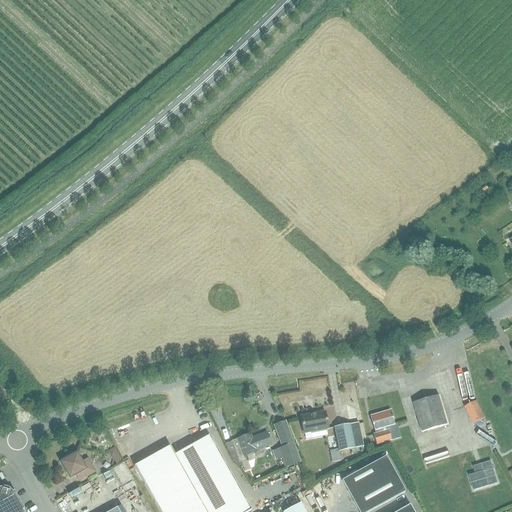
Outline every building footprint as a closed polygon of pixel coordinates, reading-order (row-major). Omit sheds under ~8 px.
[(413,236),(411,244),(431,248),(433,241),(413,236)] [(439,396),(414,404),(423,432),(448,425),(439,396)] [(476,401),(465,407),(475,424),(486,418),(476,401)] [(370,416),(376,434),(373,435),(376,445),(391,440),(388,430),(382,432),(381,429),(395,425),(390,411),(370,416)] [(325,412),(300,416),(304,434),(328,429),(325,412)] [(282,448),(272,451),(276,460),(282,458),(285,468),(300,462),(295,448),(295,447),(285,421),(274,426),(282,448)] [(350,425),(334,428),(339,451),(355,448),(363,447),(358,423),(350,425)] [(238,440),(232,442),(240,462),(246,460),(247,462),(255,459),(256,456),(262,454),(263,452),(261,448),(270,445),(266,434),(251,439),(250,435),(238,439),(238,440)] [(137,465),(134,466),(159,511),(248,511),(251,510),(209,436),(207,437),(206,436),(197,441),(198,442),(175,455),(170,446),(145,460),(144,459),(136,464),(137,465)] [(423,453),(426,460),(438,455),(435,448),(423,453)] [(333,462),(341,460),(339,451),(331,453),(333,462)] [(70,478),(78,474),(82,480),(95,472),(88,459),(82,462),(77,454),(72,456),(71,454),(64,458),(66,460),(61,463),(70,478)] [(342,481),(358,511),(368,511),(405,492),(386,457),(342,481)] [(484,473),(469,477),(474,491),(497,484),(491,462),(481,465),(484,473)] [(122,487),(134,480),(124,463),(112,469),(122,487)] [(61,477),(64,469),(57,466),(54,474),(61,477)] [(307,484),(303,487),(308,495),(312,493),(307,484)] [(0,511),(23,511),(23,510),(24,509),(14,491),(12,492),(11,491),(10,489),(8,488),(5,487),(3,487),(1,488),(0,488),(0,511)] [(59,501),(66,510),(69,507),(63,498),(59,501)] [(305,511),(301,503),(284,511),(305,511)]
